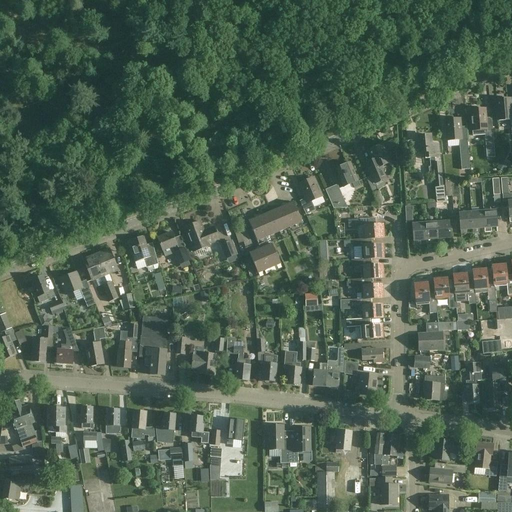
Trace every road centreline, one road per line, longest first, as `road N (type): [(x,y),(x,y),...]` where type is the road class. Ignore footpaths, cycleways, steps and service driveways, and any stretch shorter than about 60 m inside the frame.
road 1 (tertiary): [(0,272),(511,63)]
road 2 (residential): [(396,412),(0,374)]
road 3 (residential): [(396,412),(401,269),(511,245)]
